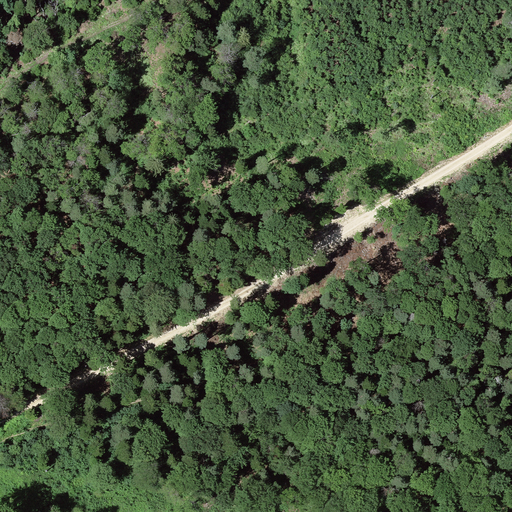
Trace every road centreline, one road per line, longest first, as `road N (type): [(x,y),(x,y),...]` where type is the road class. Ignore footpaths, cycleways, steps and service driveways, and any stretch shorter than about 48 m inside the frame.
road 1 (track): [(511,131),(218,311),(0,422)]
road 2 (track): [(0,440),(251,365),(511,272)]
